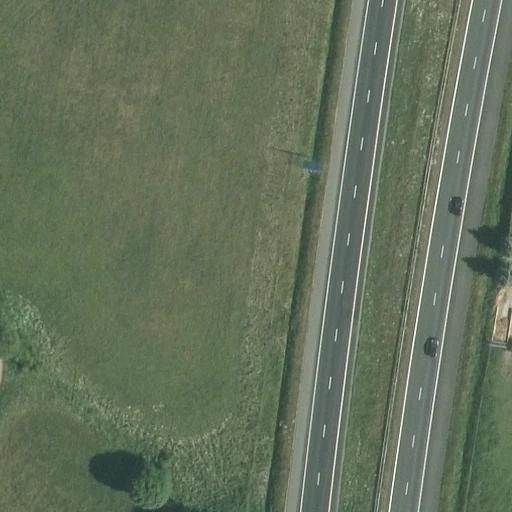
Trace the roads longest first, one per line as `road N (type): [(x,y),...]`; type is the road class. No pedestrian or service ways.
road 1 (motorway): [(409,511),(493,0)]
road 2 (motorway): [(383,0),(313,511)]
